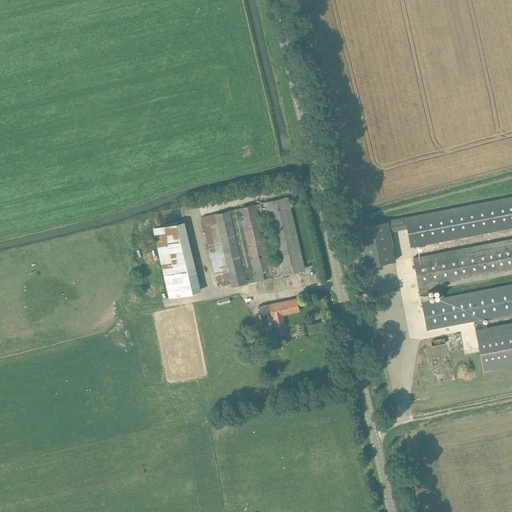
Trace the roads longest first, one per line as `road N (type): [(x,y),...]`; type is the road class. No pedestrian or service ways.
road 1 (tertiary): [(391,511),(270,0)]
road 2 (track): [(370,426),(511,395)]
